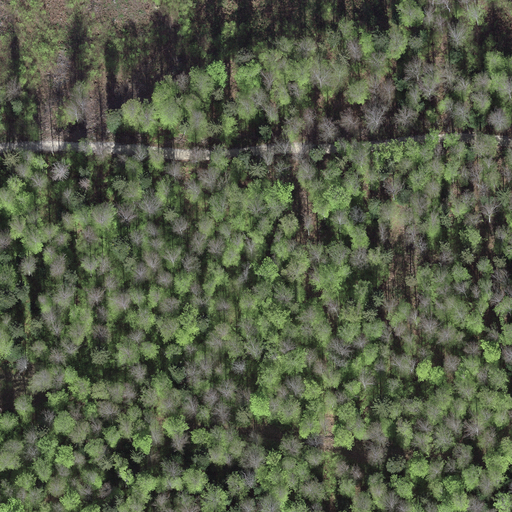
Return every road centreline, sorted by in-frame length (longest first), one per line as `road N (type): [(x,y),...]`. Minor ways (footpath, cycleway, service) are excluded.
road 1 (track): [(0,377),(30,391),(208,427),(511,462)]
road 2 (track): [(0,151),(249,153),(443,135),(511,141)]
